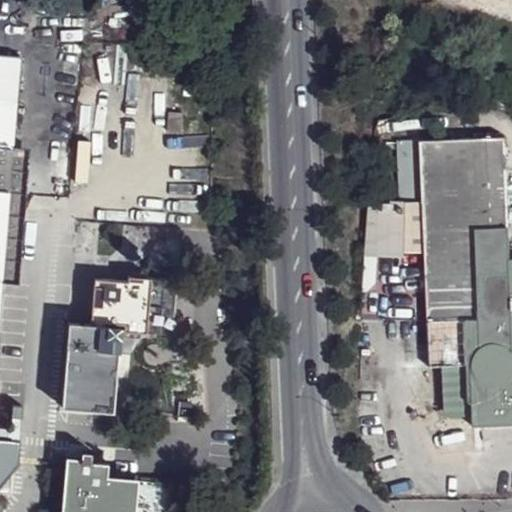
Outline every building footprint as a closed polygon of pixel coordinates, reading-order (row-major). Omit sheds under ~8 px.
[(0,314),(3,282),(14,148),(22,61),(0,59),(0,314)] [(171,114),(169,132),(181,133),(183,116),(171,114)] [(423,246),(428,366),(441,366),(444,413),(471,411),(471,426),(511,423),(511,266),(509,267),(503,137),(419,140),(422,201),(422,207),(423,246)] [(400,203),(422,201),(419,140),(397,140),(400,203)] [(29,149),(14,148),(3,282),(19,283),(29,149)] [(371,206),(370,244),(395,245),(396,207),(371,206)] [(401,247),(423,246),(422,207),(399,208),(401,247)] [(130,271),(130,278),(145,280),(145,272),(130,271)] [(127,283),(94,281),(91,324),(94,324),(94,327),(69,325),(62,408),(113,413),(120,329),(104,328),(104,325),(123,327),(123,333),(165,337),(172,330),(176,289),(169,282),(145,280),(130,278),(128,278),(127,283)] [(0,491),(9,492),(13,440),(0,439),(0,491)] [(94,454),(82,453),(82,463),(70,463),(65,511),(169,511),(172,484),(140,481),(108,478),(109,465),(93,464),(94,454)]
